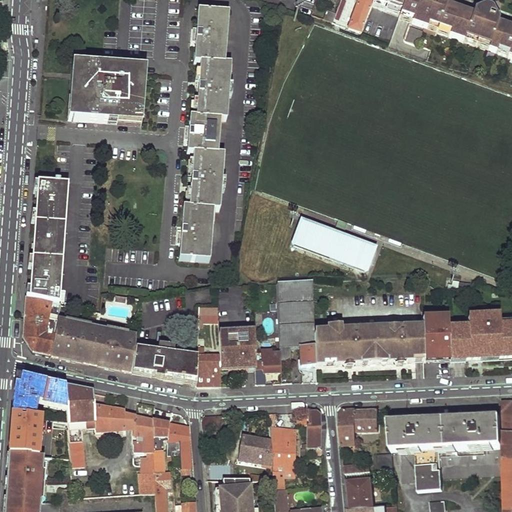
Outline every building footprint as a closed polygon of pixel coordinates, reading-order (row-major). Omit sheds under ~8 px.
[(342,0),(335,17),(334,20),(339,21),(346,2),(342,0)] [(358,0),(348,30),(361,34),(373,0),(358,0)] [(406,0),(399,21),(435,34),(437,30),(449,34),(447,38),(462,43),(463,39),(485,46),(483,51),(494,55),(495,50),(508,54),(506,59),(511,60),(511,29),(491,22),(486,21),(487,17),(489,12),(486,8),(482,11),(481,15),(475,13),(474,16),(443,5),(444,2),(438,0),(431,0),(430,1),(426,0),(406,0)] [(327,14),(325,22),(332,25),(334,20),(335,17),(327,14)] [(181,246),(180,258),(209,259),(213,213),(219,213),(223,159),(217,158),(220,123),(225,123),(230,69),(224,68),(227,17),(197,15),(196,31),(195,38),(191,37),(191,45),(195,45),(193,66),(199,67),(198,84),(198,90),(194,90),(194,98),(197,98),(195,121),(189,121),(189,129),(188,135),(184,134),(184,142),(188,142),(187,156),(193,157),(191,180),(188,180),(187,188),(191,188),(190,194),(189,211),(183,211),(182,233),(178,233),(178,240),(181,240),(181,246)] [(404,42),(416,46),(421,32),(409,28),(404,42)] [(437,30),(435,34),(447,38),(449,34),(437,30)] [(463,39),(462,43),(483,51),(485,46),(463,39)] [(495,50),(494,55),(506,59),(508,54),(495,50)] [(78,73),(75,118),(136,123),(140,78),(78,73)] [(39,186),(30,301),(58,305),(67,188),(59,188),(59,186),(55,185),(55,187),(39,186)] [(370,254),(299,227),(292,247),(363,273),(370,254)] [(448,283),(446,291),(457,292),(458,284),(448,283)] [(276,285),(279,354),(280,361),(290,361),(290,350),(299,350),(300,369),(315,369),(314,337),(311,284),(276,285)] [(469,285),(458,284),(457,292),(468,293),(469,285)] [(126,299),(117,297),(115,304),(125,305),(126,299)] [(58,305),(30,301),(25,301),(22,341),(32,355),(50,358),(58,321),(61,305),(58,305)] [(200,311),(199,322),(204,322),(218,322),(218,321),(218,313),(217,311),(200,311)] [(466,330),(447,331),(448,359),(463,358),(463,362),(475,361),(475,353),(484,352),(484,357),(491,357),(491,360),(497,360),(511,359),(511,356),(511,355),(511,323),(498,324),(497,320),(495,320),(468,321),(466,321),(466,330)] [(67,323),(58,321),(50,358),(132,373),(135,352),(136,338),(128,336),(106,331),(90,328),(67,323)] [(354,332),(326,333),(326,336),(314,337),(315,369),(423,364),(422,343),(422,332),(401,333),(402,332),(401,331),(401,330),(386,330),(387,333),(355,335),(355,334),(355,333),(355,332),(354,332)] [(254,334),(218,335),(219,358),(219,367),(225,366),(225,373),(255,372),(255,363),(254,334)] [(423,364),(423,365),(447,363),(446,343),(422,343),(423,364)] [(135,352),(132,373),(196,383),(197,362),(174,358),(175,350),(159,347),(157,356),(135,352)] [(196,383),(195,388),(212,388),(212,374),(219,374),(219,373),(219,367),(219,358),(205,358),(205,351),(198,350),(197,362),(196,383)] [(255,372),(255,387),(264,387),(264,375),(280,375),(280,361),(279,354),(271,355),(271,352),(261,353),(261,363),(255,363),(255,372)] [(475,353),(475,361),(475,363),(497,362),(497,360),(491,360),(491,357),(484,357),(484,352),(475,353)] [(12,418),(36,420),(36,407),(67,412),(66,389),(40,384),(19,379),(19,388),(15,388),(14,399),(12,418)] [(68,424),(70,444),(83,443),(82,431),(97,432),(94,410),(86,409),(85,399),(86,399),(86,397),(87,397),(86,393),(66,389),(67,412),(68,424)] [(92,395),(86,393),(87,397),(86,397),(86,399),(85,399),(86,409),(94,410),(92,395)] [(501,420),(502,435),(511,434),(511,404),(501,405),(501,420)] [(124,414),(94,410),(97,432),(97,435),(133,434),(132,419),(124,418),(124,414)] [(356,412),(357,432),(379,431),(377,411),(356,412)] [(342,447),(356,447),(357,432),(356,412),(343,412),(339,416),(342,447)] [(316,413),(308,414),(308,419),(308,425),(307,425),(307,427),(307,448),(319,448),(320,432),(320,416),(316,413)] [(272,464),(274,492),(285,490),(285,481),(285,478),(295,478),(296,430),(275,427),(274,415),(268,415),(270,441),(272,464)] [(34,453),(37,420),(36,420),(12,418),(11,437),(9,457),(38,460),(39,454),(34,453)] [(202,420),(204,437),(223,435),(222,418),(205,418),(202,420)] [(308,419),(298,418),(297,426),(307,427),(307,425),(308,425),(308,419)] [(152,423),(132,419),(133,434),(138,433),(139,438),(136,438),(136,444),(133,444),(133,454),(146,453),(147,459),(141,460),(141,466),(154,465),(152,423)] [(389,427),(391,455),(399,455),(414,454),(418,495),(442,493),(439,458),(439,452),(502,449),(502,435),(501,420),(389,427)] [(70,444),(68,424),(46,421),(46,427),(54,428),(52,452),(60,452),(61,462),(71,463),(71,462),(70,453),(70,444)] [(169,427),(152,423),(154,465),(155,474),(155,476),(156,487),(156,497),(156,511),(165,511),(161,443),(167,443),(169,427)] [(168,456),(171,455),(171,447),(179,446),(180,457),(181,477),(192,476),(189,430),(169,427),(167,443),(168,456)] [(502,449),(503,461),(511,461),(511,434),(502,435),(502,449)] [(272,464),(270,441),(243,438),(240,460),(272,464)] [(70,444),(70,453),(83,452),(83,443),(70,444)] [(179,446),(171,447),(171,455),(171,457),(180,457),(179,446)] [(319,448),(307,448),(307,461),(323,461),(322,449),(319,448)] [(70,453),(71,462),(84,461),(83,452),(70,453)] [(38,460),(9,457),(9,466),(4,511),(39,511),(40,504),(39,504),(40,496),(44,496),(45,475),(43,475),(44,461),(41,460),(38,460)] [(392,471),(391,457),(378,457),(380,472),(392,471)] [(71,463),(72,470),(85,469),(84,461),(71,462),(71,463)] [(511,511),(511,461),(503,461),(504,511),(511,511)] [(155,474),(154,465),(141,466),(142,474),(155,474)] [(344,467),(345,475),(357,474),(357,468),(357,466),(344,467)] [(352,484),(371,482),(370,473),(365,473),(357,474),(345,475),(346,494),(347,504),(357,503),(356,494),(352,494),(352,484)] [(142,477),(139,477),(139,488),(156,487),(155,476),(142,477)] [(249,482),(223,483),(224,493),(220,493),(221,510),(216,511),(215,511),(253,511),(252,498),(251,498),(249,482)] [(347,504),(347,511),(358,511),(374,511),(371,482),(352,484),(352,494),(356,494),(357,503),(347,504)] [(156,487),(139,488),(140,498),(156,497),(156,487)] [(276,511),(287,511),(285,490),(274,492),(276,511)]
